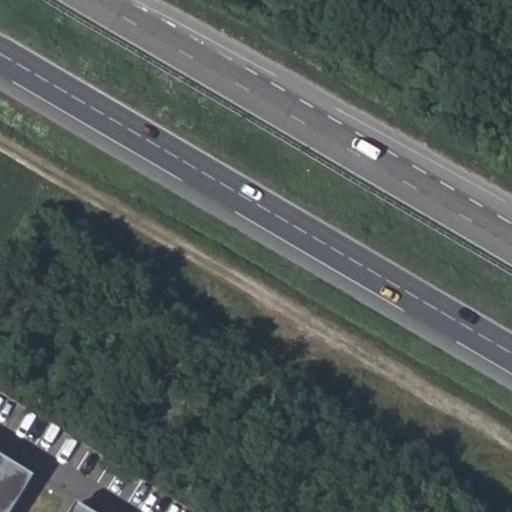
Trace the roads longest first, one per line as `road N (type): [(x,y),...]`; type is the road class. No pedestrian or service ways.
road 1 (trunk): [(0,53),(511,353)]
road 2 (trunk): [(511,244),(94,0)]
